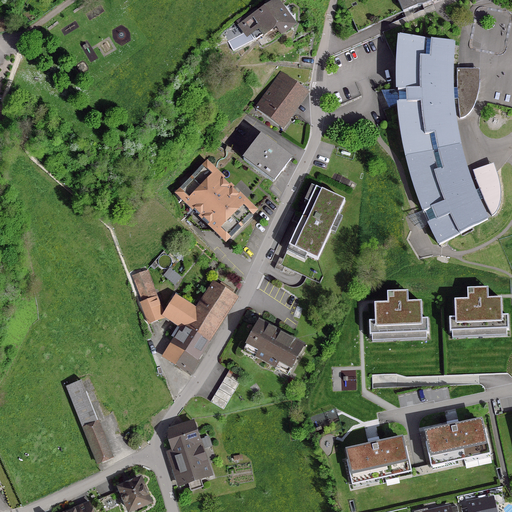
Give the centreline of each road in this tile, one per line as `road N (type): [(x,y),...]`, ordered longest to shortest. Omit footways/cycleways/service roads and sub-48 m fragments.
road 1 (residential): [(242,291),(157,430),(151,456)]
road 2 (residential): [(27,511),(151,456)]
road 3 (residential): [(379,420),(511,390)]
